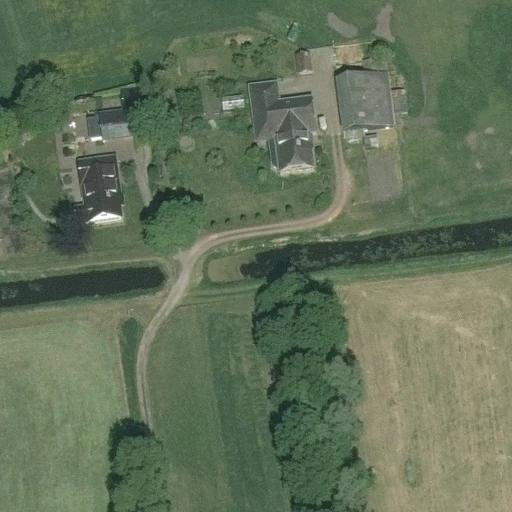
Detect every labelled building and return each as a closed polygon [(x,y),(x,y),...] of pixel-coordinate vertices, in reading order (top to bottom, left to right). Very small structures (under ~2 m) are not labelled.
[(297,57),(299,75),(312,73),(310,56),(297,57)] [(390,117),(388,94),(384,61),(363,64),(365,80),(338,83),(344,136),(363,133),(392,130),(390,117)] [(276,87),(250,90),(256,145),(268,143),(271,167),(276,170),(279,170),(279,175),(313,171),(309,137),(317,136),(313,100),(279,104),(276,87)] [(132,113),(100,117),(103,143),(135,140),(132,113)] [(89,228),(98,226),(122,222),(120,210),(125,209),(123,199),(121,199),(115,161),(79,167),(86,212),(76,214),(78,229),(88,227),(89,228)]
